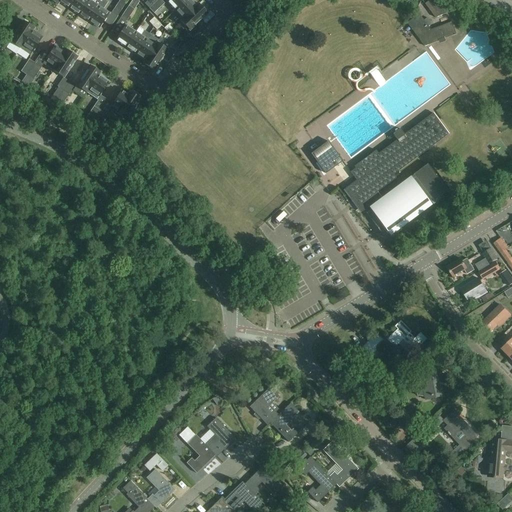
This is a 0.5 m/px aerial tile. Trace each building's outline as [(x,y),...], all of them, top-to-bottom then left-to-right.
[(59,0),(59,1),(59,2),(69,8),(74,0),(59,0)] [(74,0),(69,8),(79,15),(88,0),(74,0)] [(88,0),(79,15),(89,21),(99,7),(101,2),(97,0),(96,0),(94,4),(89,0),(88,0)] [(99,7),(89,21),(99,28),(109,14),(103,10),(108,2),(104,0),(102,0),(101,2),(99,7)] [(117,16),(125,4),(120,0),(112,12),(117,16)] [(161,0),(158,0),(157,1),(149,9),(154,13),(164,3),(161,0)] [(175,10),(185,0),(167,0),(167,1),(175,10)] [(185,0),(175,10),(183,19),(196,7),(196,6),(190,0),(185,0)] [(436,18),(455,10),(450,0),(430,0),(426,4),(436,18)] [(183,19),(181,21),(189,30),(187,33),(192,38),(203,28),(197,23),(208,13),(199,4),(196,6),(196,7),(183,19)] [(134,9),(129,6),(120,18),(126,22),(134,9)] [(453,25),(454,25),(453,23),(452,24),(452,22),(432,30),(420,14),(408,23),(426,46),(457,34),(453,25)] [(153,26),(158,22),(154,18),(149,22),(153,26)] [(32,31),(34,28),(23,21),(10,42),(20,49),(32,31)] [(161,26),(158,22),(153,26),(157,30),(161,26)] [(168,24),(166,27),(164,28),(169,33),(173,29),(168,24)] [(126,47),(136,32),(125,25),(115,40),(126,47)] [(32,31),(20,49),(30,56),(42,38),(32,31)] [(136,32),(126,47),(136,54),(149,34),(144,31),(140,36),(136,32)] [(149,34),(136,54),(145,60),(146,60),(156,46),(151,42),(154,37),(149,34)] [(146,60),(145,60),(143,63),(154,70),(162,59),(168,63),(176,51),(170,47),(168,49),(158,43),(156,46),(146,60)] [(65,53),(55,46),(43,64),(53,71),(65,53)] [(65,53),(53,71),(64,78),(77,57),(67,50),(65,53)] [(26,75),(34,63),(29,60),(21,72),(26,75)] [(41,68),(34,63),(26,75),(33,80),(41,68)] [(98,75),(99,75),(101,73),(90,65),(76,86),(86,93),(98,75)] [(109,82),(99,75),(98,75),(86,93),(97,100),(109,82)] [(56,103),(64,91),(58,88),(50,100),(56,103)] [(64,91),(56,103),(61,107),(69,95),(64,91)] [(130,92),(128,95),(121,91),(111,105),(118,110),(116,113),(127,120),(140,99),(139,98),(140,96),(132,91),(131,93),(130,92)] [(91,122),(99,110),(94,107),(86,119),(91,122)] [(99,110),(91,122),(99,128),(108,116),(99,110)] [(375,193),(387,185),(396,178),(394,175),(448,134),(433,113),(404,135),(400,129),(393,134),(397,140),(378,154),(376,150),(354,166),(355,168),(350,172),(356,180),(355,181),(358,184),(346,193),(351,200),(355,197),(364,210),(379,199),(375,193)] [(328,141),(311,154),(325,174),(342,161),(328,141)] [(386,205),(383,207),(380,203),(367,212),(368,213),(380,228),(378,229),(381,232),(382,231),(385,235),(385,236),(428,204),(429,204),(447,191),(427,164),(409,178),(411,180),(383,201),(386,205)] [(503,252),(506,250),(509,248),(501,238),(494,243),(502,255),(504,253),(503,252)] [(489,264),(498,259),(492,248),(483,253),(489,264)] [(504,253),(502,255),(509,264),(511,261),(511,257),(506,250),(503,252),(504,253)] [(468,258),(462,261),(461,260),(447,268),(453,277),(465,270),(467,274),(475,270),(468,258)] [(484,280),(501,269),(496,261),(479,272),(484,280)] [(477,298),(487,292),(479,279),(462,289),(468,300),(476,296),(477,298)] [(491,332),(499,324),(501,325),(511,316),(500,305),(482,323),(491,332)] [(395,346),(398,343),(412,356),(419,349),(417,347),(426,339),(420,333),(415,339),(407,331),(409,329),(401,321),(397,325),(400,328),(388,340),(395,346)] [(382,340),(376,334),(359,351),(369,360),(373,356),(372,354),(376,350),(373,348),(382,340)] [(511,356),(511,339),(501,349),(510,358),(511,356)] [(422,396),(425,397),(425,399),(431,398),(430,396),(432,395),(440,393),(435,370),(420,373),(420,375),(418,376),(417,373),(410,377),(417,389),(416,390),(418,396),(422,396)] [(282,379),(287,386),(290,383),(285,377),(282,379)] [(357,384),(369,395),(373,390),(361,379),(357,384)] [(270,424),(277,417),(272,413),(271,414),(266,409),(279,397),(270,387),(249,407),(255,413),(253,415),(258,420),(260,418),(268,426),(270,424)] [(291,404),(277,417),(270,424),(288,443),(298,434),(293,429),(291,430),(286,425),(299,413),(291,404)] [(461,415),(455,410),(444,421),(448,425),(445,429),(454,438),(462,431),(465,435),(460,440),(468,449),(474,443),(472,442),(478,436),(460,416),(461,415)] [(401,423),(410,432),(421,422),(411,412),(401,423)] [(215,418),(207,426),(215,434),(205,444),(215,455),(216,457),(235,438),(215,418)] [(187,427),(179,435),(186,443),(195,435),(187,427)] [(425,432),(408,448),(413,454),(431,438),(425,432)] [(205,444),(195,435),(186,443),(199,456),(194,461),(191,458),(186,463),(196,474),(215,455),(205,444)] [(491,448),(490,458),(487,458),(483,459),(481,461),(481,464),(483,467),(486,469),(489,469),(488,477),(503,478),(506,450),(511,451),(511,447),(511,441),(496,440),(493,443),(493,449),(491,448)] [(358,469),(338,449),(332,442),(323,450),(342,470),(337,475),(334,472),(329,477),(336,485),(339,488),(358,469)] [(297,458),(300,462),(306,456),(303,452),(297,458)] [(156,454),(151,459),(156,465),(162,471),(167,466),(156,454)] [(329,477),(310,457),(298,469),(305,476),(309,473),(321,485),(316,490),(313,487),(308,492),(317,503),(336,485),(329,477)] [(263,466),(244,484),(254,495),(259,490),(256,487),(261,482),(274,495),(283,487),(263,466)] [(147,499),(155,507),(156,508),(175,490),(155,469),(146,478),(158,491),(153,496),(152,494),(147,499)] [(147,499),(135,486),(130,481),(122,488),(127,493),(126,495),(138,508),(133,511),(132,511),(131,511),(149,511),(155,507),(147,499)] [(242,482),(223,500),(232,509),(237,505),(235,503),(241,498),(253,511),(262,503),(254,495),(244,484),(242,482)] [(221,498),(206,511),(234,511),(232,509),(223,500),(221,498)] [(509,505),(503,499),(497,504),(503,510),(509,505)]
